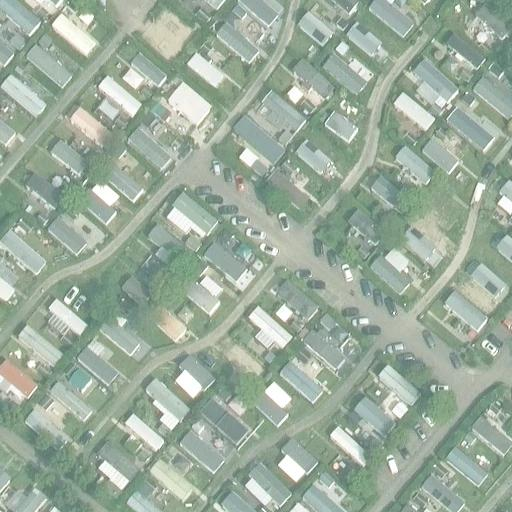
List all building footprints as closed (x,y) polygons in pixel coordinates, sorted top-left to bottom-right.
[(40,27),(8,0),(0,10),(0,15),(29,39),(40,27)] [(65,0),(43,0),(55,11),(65,0)] [(71,0),(65,7),(73,14),(79,7),(71,0)] [(171,45),(195,19),(175,0),(163,0),(144,21),(171,45)] [(226,2),(223,0),(201,0),(217,13),(226,2)] [(279,19),(255,0),(241,0),(237,6),(268,32),(279,19)] [(359,7),(350,0),(324,0),(349,20),(359,7)] [(432,0),(414,0),(425,9),(432,0)] [(414,29),(379,1),(369,14),(404,42),(414,29)] [(236,7),(230,14),(239,22),(245,15),(236,7)] [(40,8),(34,15),(42,21),(47,15),(40,8)] [(511,34),(511,31),(486,9),(476,21),(504,44),(511,34)] [(201,10),(195,16),(204,24),(210,18),(201,10)] [(359,15),(353,22),(363,31),(369,24),(359,15)] [(335,40),(309,19),(298,32),(324,53),(335,40)] [(95,49),(61,20),(52,31),(86,60),(95,49)] [(341,21),(335,27),(342,33),(348,27),(341,21)] [(258,56),(226,29),(217,40),(249,68),(258,56)] [(383,51),(356,29),(346,42),(372,63),(383,51)] [(44,36),(36,44),(43,50),(50,42),(44,36)] [(14,37),(8,44),(18,53),(24,46),(14,37)] [(485,64),(453,38),(444,49),(475,75),(485,64)] [(482,43),(476,50),(486,59),(492,52),(482,43)] [(204,45),(199,51),(206,57),(211,50),(204,45)] [(341,45),(334,53),(341,59),(348,51),(341,45)] [(14,58),(0,47),(0,68),(3,71),(14,58)] [(72,81),(36,49),(26,61),(61,92),(72,81)] [(166,82),(139,58),(130,69),(158,92),(166,82)] [(224,81),(196,59),(187,70),(215,92),(224,81)] [(367,87),(335,61),(324,73),(356,100),(367,87)] [(333,92),(302,65),(291,78),(323,104),(333,92)] [(18,66),(13,73),(19,78),(25,72),(18,66)] [(459,95),(425,66),(414,78),(448,107),(459,95)] [(493,66),(488,72),(498,81),(503,75),(493,66)] [(464,70),(458,77),(465,83),(471,76),(464,70)] [(174,78),(170,84),(177,90),(181,84),(174,78)] [(45,110),(10,80),(0,91),(0,92),(35,122),(45,110)] [(140,109),(108,82),(98,95),(129,121),(140,109)] [(511,121),(511,106),(483,83),(473,95),(509,125),(511,121)] [(145,88),(139,94),(147,101),(152,94),(145,88)] [(211,113),(182,90),(174,99),(204,123),(211,113)] [(467,95),(460,102),(468,108),(474,101),(467,95)] [(435,123),(403,97),(392,110),(424,136),(435,123)] [(305,124),(273,98),(263,110),(294,137),(305,124)] [(305,100),(299,107),(308,116),(314,110),(305,100)] [(153,102),(146,111),(162,125),(169,116),(153,102)] [(436,103),(428,112),(436,119),(444,110),(436,103)] [(111,139),(80,113),(69,125),(101,151),(111,139)] [(495,145),(458,113),(447,126),(484,157),(495,145)] [(147,115),(139,125),(146,132),(155,122),(147,115)] [(356,134),(332,115),(322,127),(347,146),(356,134)] [(118,118),(113,125),(120,131),(126,124),(118,118)] [(284,156),(245,123),(234,135),(273,169),(284,156)] [(15,138),(0,125),(0,146),(4,151),(15,138)] [(310,128),(304,134),(314,143),(320,137),(310,128)] [(440,130),(434,136),(442,143),(447,137),(440,130)] [(173,163),(137,133),(127,146),(162,175),(173,163)] [(284,133),(277,143),(283,148),(291,139),(284,133)] [(407,133),(401,140),(412,148),(417,141),(407,133)] [(459,166),(432,144),(422,156),(449,178),(459,166)] [(84,165),(60,145),(50,157),(74,177),(84,165)] [(120,146),(111,156),(118,162),(127,152),(120,146)] [(332,169),(305,147),(295,159),(322,181),(332,169)] [(436,177),(404,151),(394,163),(425,189),(436,177)] [(96,155),(88,165),(95,171),(103,161),(96,155)] [(285,163),(280,169),(290,178),(295,171),(285,163)] [(254,164),(249,170),(259,179),(264,173),(254,164)] [(87,166),(80,175),(88,181),(95,172),(87,166)] [(142,193),(111,167),(100,180),(132,206),(142,193)] [(308,204),(276,177),(267,188),(299,215),(308,204)] [(65,202),(37,179),(26,192),(55,215),(65,202)] [(412,207),(381,181),(370,194),(402,220),(412,207)] [(410,183),(405,190),(416,200),(422,193),(410,183)] [(511,189),(509,187),(500,199),(511,208),(511,189)] [(431,189),(424,199),(452,221),(460,211),(431,189)] [(116,218),(88,194),(79,205),(106,229),(116,218)] [(217,228),(183,199),(172,212),(207,240),(217,228)] [(68,208),(62,216),(69,222),(75,214),(68,208)] [(391,214),(386,220),(393,226),(398,220),(391,214)] [(39,215),(34,221),(42,228),(47,221),(39,215)] [(385,238),(358,216),(348,228),(375,251),(385,238)] [(21,220),(16,227),(26,235),(32,229),(21,220)] [(88,246),(58,223),(48,235),(78,259),(88,246)] [(191,258),(156,230),(147,241),(182,269),(191,258)] [(223,232),(216,241),(225,248),(232,239),(223,232)] [(46,268),(8,237),(0,246),(0,250),(35,281),(46,268)] [(190,238),(184,246),(194,254),(200,247),(190,238)] [(391,239),(381,250),(389,257),(393,252),(398,246),(391,239)] [(511,247),(506,243),(496,255),(511,269),(511,247)] [(246,274),(214,248),(203,261),(235,287),(246,274)] [(361,248),(355,254),(363,261),(368,255),(361,248)] [(410,288),(379,261),(369,272),(400,299),(410,288)] [(96,288),(105,280),(90,263),(81,271),(96,288)] [(199,263),(191,273),(198,279),(206,269),(199,263)] [(163,270),(156,280),(163,286),(170,276),(163,270)] [(152,298),(131,281),(122,292),(142,310),(152,298)] [(14,295),(0,283),(0,304),(3,307),(14,295)] [(220,307),(191,283),(181,296),(210,319),(220,307)] [(320,314),(289,288),(278,300),(310,326),(320,314)] [(487,324),(456,298),(445,311),(477,337),(487,324)] [(123,303),(116,311),(126,319),(133,312),(123,303)] [(88,331),(56,306),(48,315),(80,341),(88,331)] [(186,335),(159,310),(148,322),(176,346),(186,335)] [(291,343),(258,312),(248,323),(282,354),(291,343)] [(325,316),(318,322),(328,331),(334,325),(325,316)] [(493,340),(508,333),(502,320),(488,327),(493,340)] [(294,322),(288,329),(295,335),(301,328),(294,322)] [(141,349),(109,323),(99,335),(130,362),(141,349)] [(353,324),(341,338),(353,348),(365,334),(353,324)] [(64,360),(27,330),(17,342),(54,372),(64,360)] [(344,362),(313,335),(302,348),(334,374),(344,362)] [(65,336),(59,343),(69,351),(74,344),(65,336)] [(469,345),(464,351),(471,357),(476,351),(469,345)] [(299,350),(293,358),(303,367),(310,359),(299,350)] [(119,379),(87,353),(76,365),(108,392),(119,379)] [(268,354),(262,361),(269,368),(276,361),(268,354)] [(216,385),(190,359),(178,371),(204,397),(216,385)] [(37,391),(6,365),(0,371),(0,381),(27,404),(37,391)] [(70,365),(62,374),(69,380),(77,370),(70,365)] [(41,366),(36,372),(47,381),(52,374),(41,366)] [(323,395),(291,368),(280,381),(312,407),(323,395)] [(420,399),(389,372),(378,385),(410,411),(420,399)] [(228,374),(220,384),(231,393),(239,384),(228,374)] [(191,415),(155,384),(145,396),(180,427),(191,415)] [(240,384),(234,391),(243,399),(249,392),(240,384)] [(93,416),(59,386),(50,397),(84,426),(93,416)] [(222,389),(216,396),(224,402),(230,396),(222,389)] [(46,397),(38,407),(44,413),(53,403),(46,397)] [(288,421),(262,398),(253,408),(278,431),(288,421)] [(11,401),(5,408),(16,417),(21,410),(11,401)] [(397,429),(365,403),(354,416),(386,442),(397,429)] [(493,404),(487,411),(494,417),(500,410),(493,404)] [(248,438),(211,405),(200,418),(236,451),(248,438)] [(398,405),(390,414),(398,422),(407,412),(398,405)] [(68,443),(34,415),(24,428),(58,456),(68,443)] [(164,446),(132,419),(124,430),(155,456),(164,446)] [(196,422),(190,429),(197,434),(203,428),(196,422)] [(511,452),(511,448),(481,422),(472,433),(505,461),(511,452)] [(162,426),(157,432),(164,438),(169,433),(162,426)] [(372,462),(338,432),(330,441),(364,471),(372,462)] [(468,434),(462,441),(469,447),(475,440),(468,434)] [(225,465),(189,436),(179,448),(214,478),(225,465)] [(373,439),(367,446),(378,455),(383,448),(373,439)] [(318,468),(291,444),(280,456),(307,480),(318,468)] [(139,475),(108,449),(97,462),(129,488),(139,475)] [(142,452),(137,459),(144,465),(150,459),(142,452)] [(166,453),(161,459),(168,465),(173,459),(166,453)] [(489,481),(456,453),(447,464),(480,492),(489,481)] [(181,458),(173,467),(182,474),(190,466),(181,458)] [(328,460),(320,468),(341,488),(349,479),(328,460)] [(190,492),(159,466),(149,477),(181,504),(190,492)] [(350,466),(343,473),(355,483),(361,477),(350,466)] [(437,466),(431,473),(441,481),(447,475),(437,466)] [(293,499),(261,469),(250,481),(282,511),(293,499)] [(0,496),(11,484),(0,474),(0,496)] [(324,475),(318,481),(328,490),(334,484),(324,475)] [(147,480),(141,487),(151,495),(156,489),(147,480)] [(462,511),(464,509),(432,482),(422,493),(445,511),(462,511)] [(107,484),(101,491),(115,502),(121,496),(107,484)] [(337,511),(314,491),(303,504),(312,511),(337,511)] [(39,511),(46,504),(34,494),(19,511),(39,511)] [(417,495),(412,501),(423,510),(428,504),(417,495)] [(153,511),(135,498),(126,509),(129,511),(153,511)] [(247,511),(233,500),(222,511),(247,511)]
